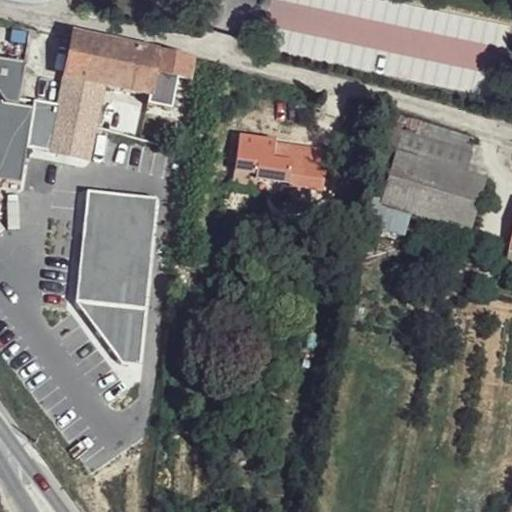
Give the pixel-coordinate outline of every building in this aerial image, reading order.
[(159,53),(70,35),(62,78),(106,87),(150,95),(155,75),(159,53)] [(192,58),(159,53),(155,75),(188,81),(192,58)] [(21,63),(0,59),(0,179),(17,183),(29,107),(14,104),(21,63)] [(106,87),(62,78),(47,149),(90,159),(106,87)] [(473,141),(384,114),(375,150),(395,156),(395,152),(464,176),(473,141)] [(274,142),(241,138),(235,175),(256,177),(255,182),(289,187),(291,166),(293,149),(275,146),(274,142)] [(395,156),(375,150),(367,177),(385,183),(395,156)] [(464,176),(395,152),(395,156),(385,183),(379,203),(467,231),(482,180),(464,176)] [(157,198),(85,190),(75,302),(120,362),(138,364),(157,198)] [(511,217),(503,251),(511,252),(511,217)]
